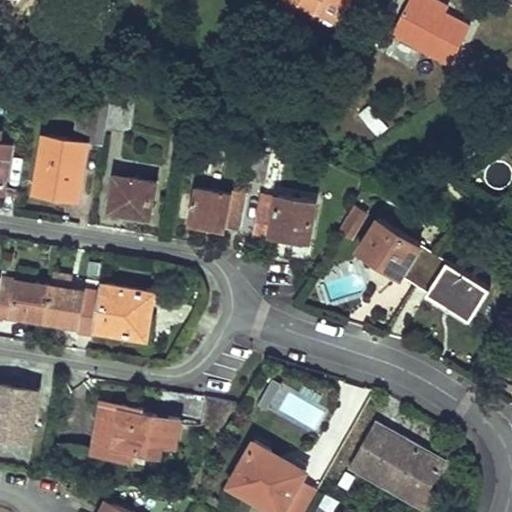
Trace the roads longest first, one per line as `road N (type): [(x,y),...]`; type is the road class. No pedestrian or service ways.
road 1 (residential): [(509,458),(496,433),(426,381),(231,313)]
road 2 (residential): [(231,313),(224,272),(195,255),(0,222)]
road 3 (residential): [(0,349),(166,377),(203,361),(231,313)]
